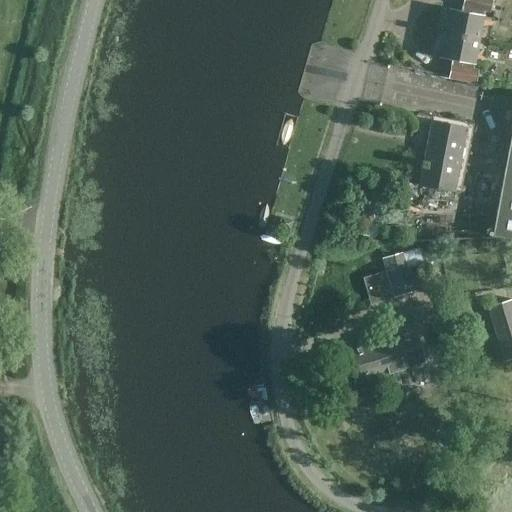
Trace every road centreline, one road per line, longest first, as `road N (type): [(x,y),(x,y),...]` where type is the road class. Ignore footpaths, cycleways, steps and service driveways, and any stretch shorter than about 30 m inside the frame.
road 1 (unclassified): [(368,511),(317,485),(289,432),(280,387),(289,297),(383,0)]
road 2 (tertiary): [(92,511),(45,386),(40,293),(56,160),(95,0)]
